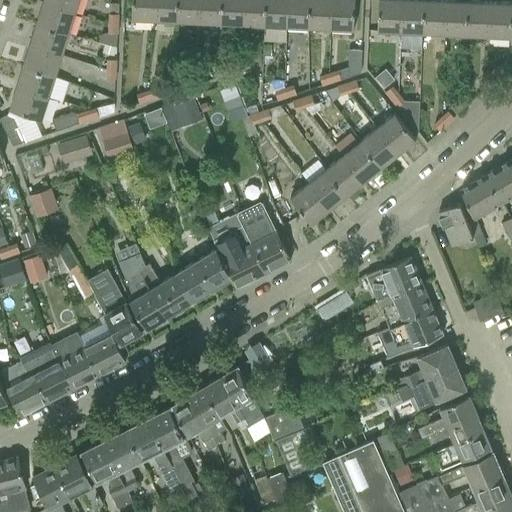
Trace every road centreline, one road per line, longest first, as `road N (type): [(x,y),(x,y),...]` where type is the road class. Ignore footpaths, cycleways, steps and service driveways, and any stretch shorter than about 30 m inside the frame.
road 1 (residential): [(0,445),(181,353),(411,205)]
road 2 (residential): [(508,440),(411,205)]
road 3 (residential): [(411,205),(511,112)]
